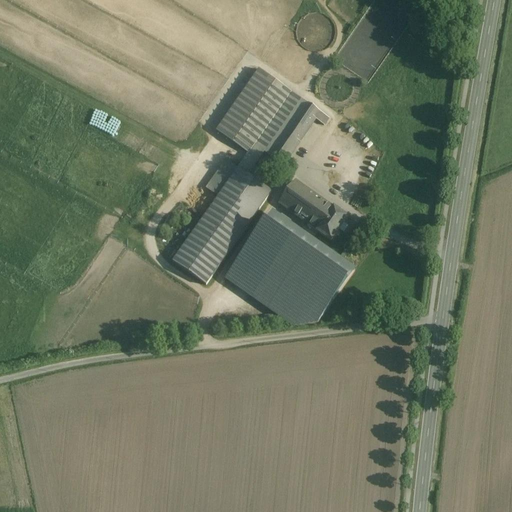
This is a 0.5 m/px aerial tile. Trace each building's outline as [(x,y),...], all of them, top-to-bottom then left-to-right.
[(259,71),(217,132),(249,155),(238,170),(245,174),(251,165),(254,167),(264,153),(255,146),(292,93),(262,72),(259,71)] [(292,93),(255,146),(264,153),(283,167),(316,120),(324,126),(329,119),(292,93)] [(218,198),(238,170),(226,161),(206,189),(218,198)] [(218,198),(195,231),(173,263),(191,276),(206,286),(272,193),(264,187),(270,179),(254,167),(251,165),(245,174),(238,170),(218,198)] [(280,205),(318,231),(334,209),(296,182),(280,205)] [(318,231),(317,232),(332,242),(349,219),(334,208),(334,209),(318,231)] [(355,271),(273,214),(227,280),(294,326),(318,323),(355,271)]
